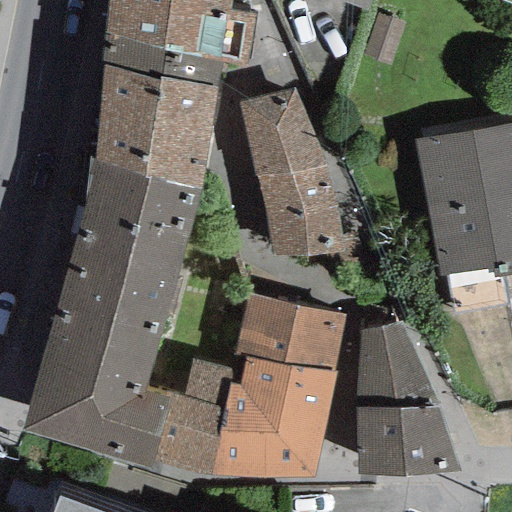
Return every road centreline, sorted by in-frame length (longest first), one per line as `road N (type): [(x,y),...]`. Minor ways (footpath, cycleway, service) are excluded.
road 1 (residential): [(0,430),(217,488),(511,473)]
road 2 (secondary): [(0,228),(52,0)]
